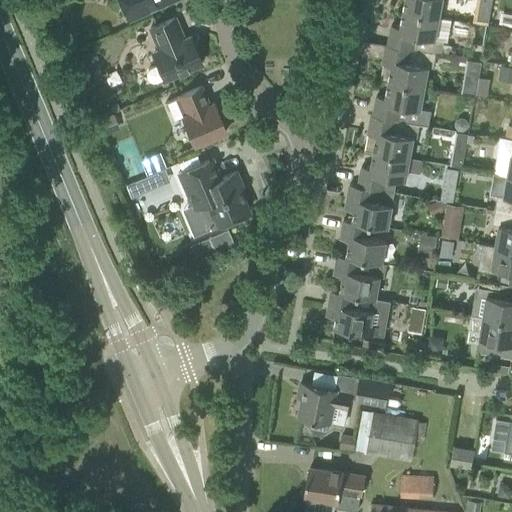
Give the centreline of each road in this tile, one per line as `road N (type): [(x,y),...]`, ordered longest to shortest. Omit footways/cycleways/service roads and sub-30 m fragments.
road 1 (secondary): [(102,281),(0,30)]
road 2 (residential): [(229,346),(254,323),(309,150)]
road 3 (residential): [(309,150),(247,97),(203,0)]
road 4 (residential): [(309,150),(352,0)]
road 5 (residential): [(245,478),(247,363),(229,346)]
